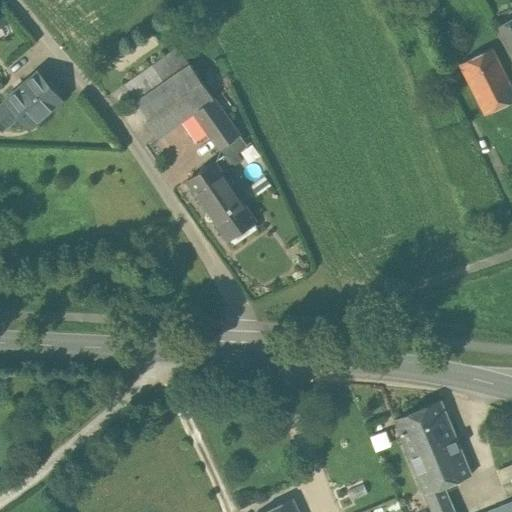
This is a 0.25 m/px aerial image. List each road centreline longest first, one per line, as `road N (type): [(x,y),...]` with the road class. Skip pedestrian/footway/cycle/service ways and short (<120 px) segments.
road 1 (residential): [(10,0),(116,123),(238,294),(252,353)]
road 2 (secondary): [(511,389),(252,353)]
road 3 (unclassified): [(169,346),(124,411),(0,504)]
road 4 (secondary): [(169,346),(0,342)]
